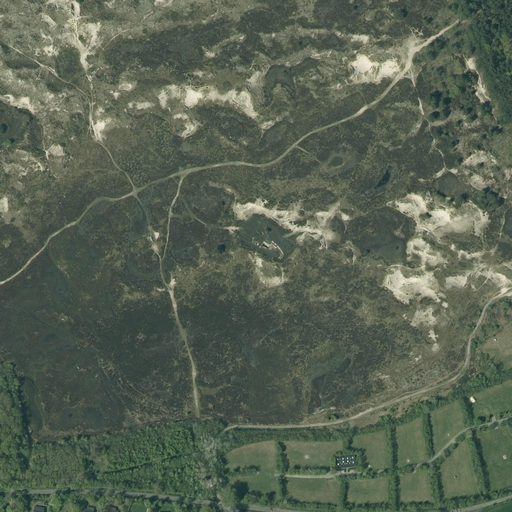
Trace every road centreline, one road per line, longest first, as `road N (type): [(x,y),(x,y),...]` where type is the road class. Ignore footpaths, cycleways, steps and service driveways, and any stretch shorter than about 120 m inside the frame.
road 1 (unknown): [(511,291),(485,306),(451,380),(333,423),(227,427),(202,450)]
road 2 (unknown): [(0,398),(14,444),(39,479),(91,477),(202,450)]
road 3 (unclassified): [(221,504),(96,492),(0,494)]
